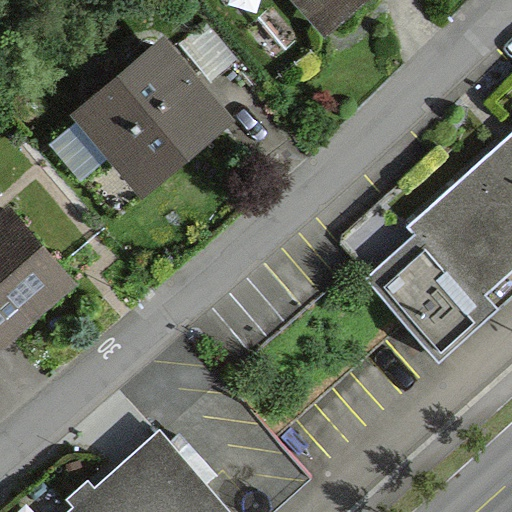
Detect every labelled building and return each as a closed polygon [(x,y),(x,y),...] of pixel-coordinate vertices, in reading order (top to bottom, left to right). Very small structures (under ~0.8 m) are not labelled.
[(302,0),(330,30),(361,0),(302,0)] [(163,60),(87,122),(147,195),(223,133),(163,60)] [(408,325),(511,230),(511,144),(417,231),(428,243),(376,290),(408,325)] [(9,225),(0,232),(0,350),(67,292),(9,225)] [(511,230),(408,325),(441,361),(511,297),(511,230)] [(90,511),(286,511),(314,488),(228,391),(90,511)]
